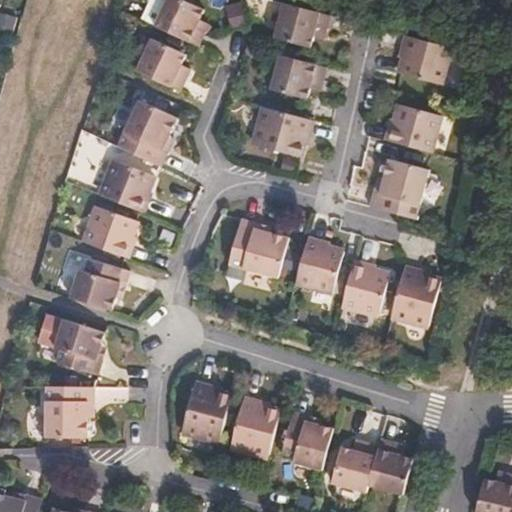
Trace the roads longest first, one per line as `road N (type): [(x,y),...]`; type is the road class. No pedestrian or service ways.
road 1 (residential): [(185,327),(463,412)]
road 2 (residential): [(274,489),(148,458),(185,327)]
road 3 (residential): [(370,36),(332,202)]
road 4 (residential): [(185,327),(232,173)]
